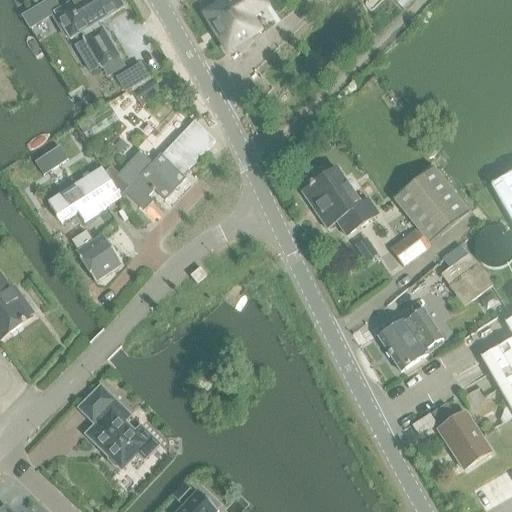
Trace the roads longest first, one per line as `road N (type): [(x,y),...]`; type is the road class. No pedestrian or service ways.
road 1 (residential): [(266,211),(216,236),(171,273),(0,449)]
road 2 (unclassified): [(424,511),(266,211)]
road 3 (unclassified): [(266,211),(144,0)]
